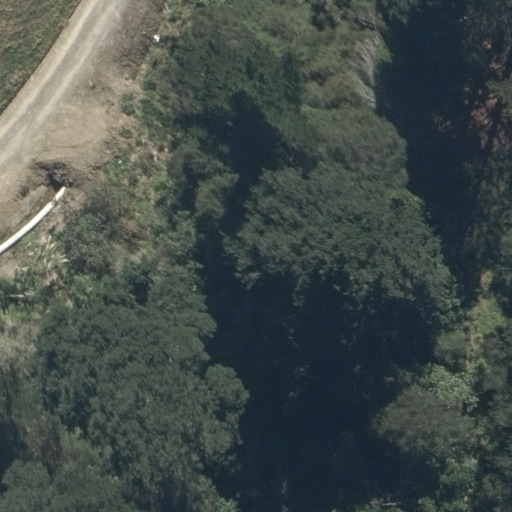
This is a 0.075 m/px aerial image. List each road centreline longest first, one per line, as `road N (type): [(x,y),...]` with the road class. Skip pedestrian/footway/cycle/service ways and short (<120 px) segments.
road 1 (track): [(511,149),(505,415),(485,511)]
road 2 (track): [(101,0),(55,83),(0,138)]
